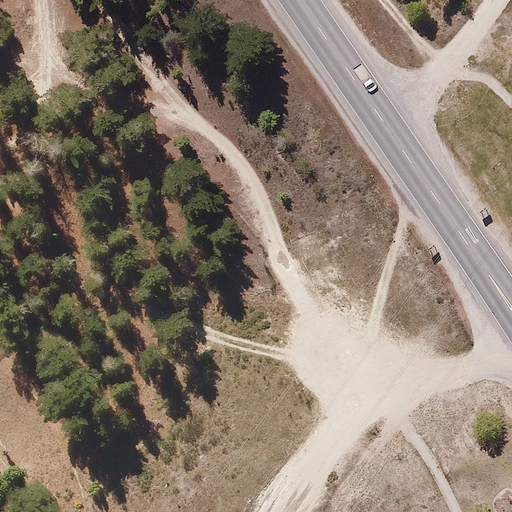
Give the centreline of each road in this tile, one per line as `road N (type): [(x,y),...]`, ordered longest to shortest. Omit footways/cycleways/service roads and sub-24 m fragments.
road 1 (track): [(511,348),(374,375),(277,511)]
road 2 (primary): [(298,0),(460,234)]
